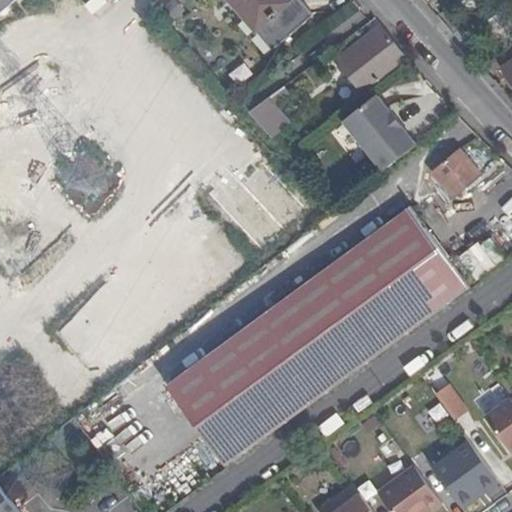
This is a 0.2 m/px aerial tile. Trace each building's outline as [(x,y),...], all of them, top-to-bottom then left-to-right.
[(0,0),(0,10),(11,0),(0,0)] [(268,56),(314,17),(299,0),(293,0),(289,3),(286,0),(228,0),(257,32),(251,37),(268,56)] [(455,35),(466,47),(487,32),(477,19),(455,35)] [(406,60),(380,26),(337,59),(363,93),(406,60)] [(511,48),(498,58),(505,69),(511,64),(511,48)] [(392,115),(376,95),(344,121),(385,172),(417,146),(401,127),(398,130),(388,118),(392,115)] [(291,123),(269,98),(251,112),(273,138),(291,123)] [(398,130),(401,127),(392,115),(388,118),(398,130)] [(463,146),(460,150),(474,166),(477,163),(463,146)] [(474,166),(460,150),(434,172),(455,197),(481,175),(474,166)] [(470,286),(411,206),(168,385),(228,465),(470,286)] [(449,385),(436,394),(456,420),(468,411),(449,385)] [(511,447),(511,399),(509,395),(484,414),(510,449),(511,447)] [(320,426),(327,437),(346,425),(339,414),(320,426)] [(483,484),(496,475),(466,435),(448,448),(451,452),(433,466),(460,502),(483,484)] [(428,511),(432,511),(443,504),(415,466),(379,493),(393,511),(426,511),(428,511)] [(486,488),(483,484),(460,502),(463,506),(486,488)] [(20,511),(0,485),(0,511),(20,511)] [(337,511),(374,511),(362,494),(337,511)]
